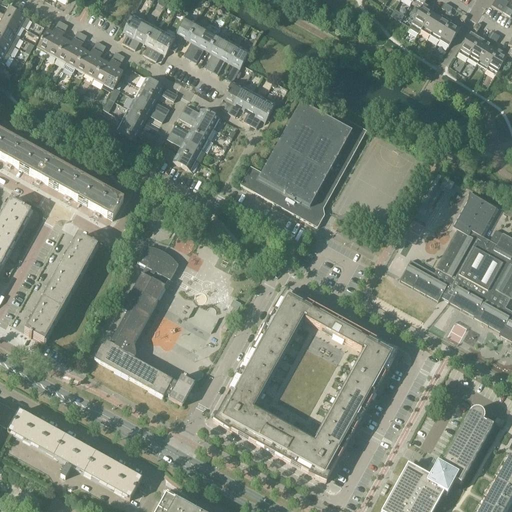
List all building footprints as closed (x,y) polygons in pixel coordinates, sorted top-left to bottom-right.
[(414,0),(412,3),(421,9),(423,6),(427,0),(432,0),(433,0),(414,0)] [(495,0),(494,2),(505,8),(508,3),(503,0),(495,0)] [(505,8),(494,2),(491,7),(502,14),(505,8)] [(432,12),(423,6),(421,9),(411,25),(420,31),(432,12)] [(6,15),(3,16),(2,18),(4,19),(20,28),(24,30),(29,21),(25,19),(9,10),(6,15)] [(420,31),(430,37),(442,17),(432,12),(420,31)] [(122,45),(128,49),(143,22),(132,16),(122,34),(127,36),(122,45)] [(430,37),(439,43),(451,23),(442,17),(430,37)] [(0,28),(15,37),(20,28),(4,19),(0,25),(0,28)] [(186,19),(174,40),(169,50),(175,53),(182,39),(187,42),(196,24),(186,19)] [(139,43),(144,46),(154,28),(143,22),(128,49),(134,52),(139,43)] [(37,49),(47,55),(63,25),(59,23),(52,35),(47,32),(37,49)] [(460,29),(451,23),(439,43),(448,48),(460,29)] [(207,30),(196,24),(187,42),(191,44),(183,58),(189,62),(207,30)] [(47,55),(56,60),(66,42),(61,40),(68,28),(63,25),(47,55)] [(189,62),(195,65),(203,51),(208,54),(218,36),(220,31),(209,25),(207,30),(189,62)] [(0,40),(14,49),(19,39),(15,37),(0,28),(0,40)] [(143,57),(150,60),(164,34),(154,28),(144,46),(148,48),(143,57)] [(56,60),(66,65),(82,35),(77,33),(71,45),(66,42),(56,60)] [(165,57),(169,50),(174,40),(164,34),(150,60),(155,63),(160,54),(165,57)] [(72,75),(75,70),(84,53),(80,50),(87,38),(82,35),(66,65),(63,70),(72,75)] [(458,54),(467,60),(479,40),(470,35),(458,54)] [(228,42),(218,36),(208,54),(212,56),(204,70),(211,74),(228,42)] [(0,52),(5,55),(9,58),(14,49),(0,40),(0,52)] [(467,60),(477,66),(489,46),(479,40),(467,60)] [(224,63),(229,65),(238,48),(228,42),(211,74),(216,77),(224,63)] [(75,70),(84,75),(100,46),(96,43),(90,56),(84,53),(75,70)] [(84,75),(94,81),(103,63),(99,61),(105,48),(100,46),(84,75)] [(477,66),(486,71),(498,52),(489,46),(477,66)] [(249,54),(238,48),(229,65),(233,68),(225,82),(231,85),(233,83),(249,54)] [(495,77),(506,60),(507,57),(498,52),(486,71),(495,77)] [(94,81),(103,86),(119,56),(115,54),(109,66),(103,63),(94,81)] [(124,59),(119,56),(103,86),(113,92),(123,74),(118,71),(124,59)] [(146,80),(140,90),(157,100),(159,96),(174,103),(177,97),(146,80)] [(243,89),(233,83),(231,85),(223,100),(227,103),(222,112),(228,115),(243,89)] [(244,112),(253,95),(243,89),(228,115),(234,119),(239,110),(244,112)] [(165,118),(169,112),(154,105),(157,100),(140,90),(134,101),(165,118)] [(264,101),(253,95),(244,112),(248,115),(243,124),(249,127),(264,101)] [(162,124),(165,118),(134,101),(128,112),(145,121),(148,117),(162,124)] [(275,107),(264,101),(249,127),(255,130),(260,121),(265,124),(275,107)] [(240,187),(254,195),(317,230),(320,225),(322,221),(324,217),(321,215),(366,133),(341,119),(337,125),(330,122),(319,115),(301,105),(282,139),(262,175),(250,168),(240,187)] [(198,117),(184,109),(182,114),(213,131),(219,120),(202,111),(198,117)] [(128,112),(122,122),(154,139),(157,133),(143,126),(145,121),(128,112)] [(192,128),(190,132),(207,142),(213,131),(182,114),(178,120),(192,128)] [(150,145),(154,139),(122,122),(116,133),(133,142),(136,138),(150,145)] [(207,142),(190,132),(187,137),(173,129),(170,135),(201,153),(207,142)] [(181,149),(178,153),(196,163),(201,153),(170,135),(167,141),(181,149)] [(34,154),(5,137),(0,145),(0,159),(6,163),(5,166),(10,169),(11,166),(24,173),(34,154)] [(158,156),(190,173),(196,163),(178,153),(176,158),(162,150),(158,156)] [(36,180),(34,183),(39,185),(41,182),(53,189),(64,170),(46,160),(34,154),(24,173),(36,180)] [(70,199),(83,206),(94,186),(64,170),(53,189),(65,196),(64,199),(68,201),(70,199)] [(123,203),(94,186),(83,206),(95,212),(93,215),(98,218),(99,215),(112,222),(123,203)] [(448,303),(448,304),(473,318),(472,319),(499,335),(498,337),(511,344),(511,313),(505,310),(510,300),(511,301),(511,299),(511,240),(502,236),(495,232),(489,243),(481,238),(496,210),(468,195),(468,198),(468,199),(467,199),(467,201),(467,202),(467,203),(466,205),(464,209),(463,209),(462,211),(463,211),(460,216),(460,215),(459,217),(459,218),(457,222),(456,222),(455,224),(456,224),(453,228),(452,230),(456,232),(435,270),(436,271),(434,275),(410,262),(399,282),(437,304),(440,299),(448,303)] [(0,267),(30,213),(25,210),(9,201),(0,218),(0,267)] [(97,250),(77,238),(59,270),(79,281),(97,250)] [(182,408),(188,397),(194,385),(181,378),(177,385),(134,361),(134,360),(134,359),(135,358),(135,356),(135,354),(135,352),(134,350),(133,349),(133,347),(157,304),(156,303),(164,289),(164,288),(166,284),(168,285),(178,267),(176,265),(174,263),(173,261),(171,260),(169,258),(167,257),(164,255),(162,254),(160,253),(158,252),(155,251),(153,251),(150,250),(148,250),(145,249),(137,264),(145,269),(130,295),(129,294),(126,300),(127,301),(121,311),(127,314),(109,345),(106,344),(103,349),(101,348),(94,361),(163,400),(165,396),(169,398),(168,400),(182,408)] [(61,313),(79,281),(59,270),(41,302),(61,313)] [(285,292),(213,423),(325,485),(397,354),(326,315),(285,292)] [(24,334),(29,337),(44,345),(61,313),(41,302),(24,334)] [(0,427),(8,432),(18,415),(0,405),(0,427)] [(433,511),(444,495),(447,496),(454,482),(460,486),(492,427),(486,424),(485,425),(482,423),(483,422),(483,421),(483,420),(484,419),(484,418),(483,417),(483,416),(483,415),(482,414),(481,413),(481,412),(480,411),(479,411),(478,411),(476,411),(475,411),(474,411),(473,411),(472,411),(471,412),(470,413),(470,414),(469,414),(440,466),(436,465),(431,475),(429,478),(407,466),(381,511),(433,511)] [(18,415),(8,432),(7,435),(11,437),(12,435),(66,465),(59,478),(65,481),(72,468),(126,498),(125,500),(129,503),(141,482),(18,414),(18,415)] [(507,511),(511,503),(511,456),(509,455),(495,481),(484,501),(478,511),(507,511)] [(195,511),(194,511),(187,508),(187,507),(184,506),(178,502),(175,500),(175,501),(171,499),(171,498),(169,500),(165,500),(164,499),(157,511),(195,511)]
